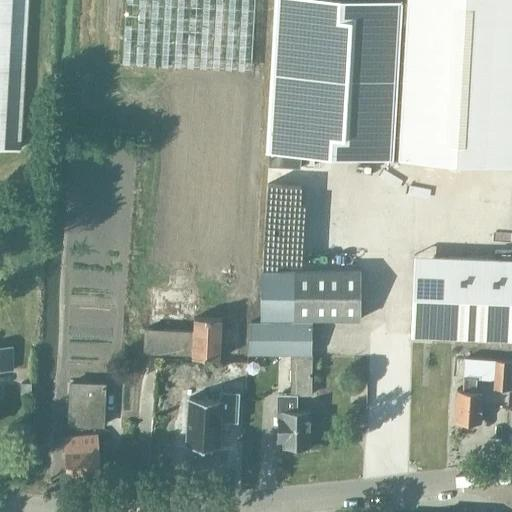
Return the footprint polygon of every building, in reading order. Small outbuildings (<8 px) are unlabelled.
[(0,0),(0,146),(20,148),(27,0),(0,0)] [(126,0),(123,64),(174,66),(251,69),(254,0),(126,0)] [(278,0),(270,150),(269,166),(301,167),(301,151),(321,153),(354,155),(399,157),(407,20),(408,2),(407,0),(278,0)] [(399,157),(399,158),(511,163),(511,0),(407,0),(408,2),(407,20),(399,157)] [(411,336),(511,340),(511,308),(511,251),(495,251),(495,259),(414,256),(411,336)] [(266,271),(259,271),(258,320),(290,320),(312,319),(361,319),(361,271),(345,271),(266,271)] [(145,329),(143,352),(192,355),(192,358),(219,359),(221,319),(194,318),(193,332),(145,329)] [(290,324),(248,323),(248,355),(291,356),(311,356),(312,319),(290,320),(290,324)] [(12,347),(0,347),(0,370),(12,370),(12,347)] [(311,356),(291,356),(291,395),(293,395),(311,395),(311,356)] [(494,379),(493,388),(509,389),(511,362),(465,359),(462,390),(457,390),(454,421),(481,423),(483,392),(476,391),(477,378),(494,379)] [(68,424),(103,426),(105,384),(71,383),(68,424)] [(220,421),(238,422),(240,392),(220,391),(220,399),(190,397),(187,445),(219,447),(220,421)] [(276,441),(276,443),(283,443),(283,448),(309,448),(310,412),(297,412),(297,395),(293,395),(291,395),(278,395),(277,441),(276,441)] [(97,435),(64,438),(67,477),(99,475),(100,475),(110,474),(109,457),(99,458),(97,435)]
